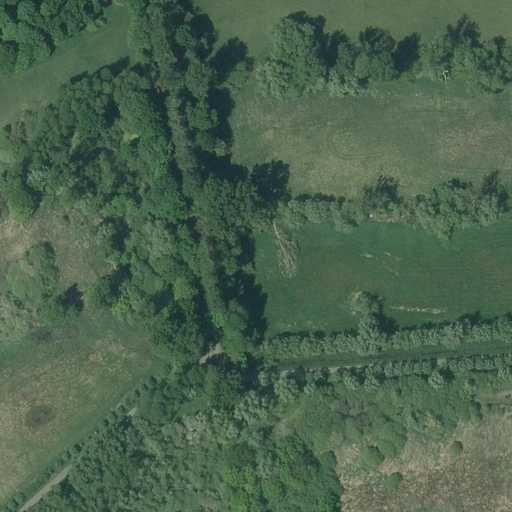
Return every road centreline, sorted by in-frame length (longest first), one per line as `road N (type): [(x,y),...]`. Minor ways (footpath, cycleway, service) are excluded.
road 1 (track): [(144,0),(216,353)]
road 2 (track): [(224,389),(276,375),(511,357)]
road 3 (track): [(0,57),(63,38),(106,0)]
